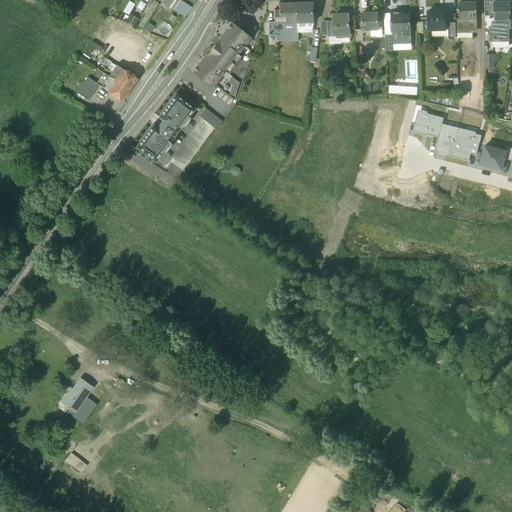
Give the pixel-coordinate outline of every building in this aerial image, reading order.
[(190,7),(180,0),(179,2),(174,10),(183,16),(190,7)] [(511,1),(485,2),(485,29),(492,29),(492,41),(510,41),(509,38),(511,38),(511,28),(511,29),(511,21),(511,1)] [(314,2),(298,3),(298,23),(314,22),(314,2)] [(477,2),(459,2),(459,8),(458,8),(458,14),(459,14),(459,18),(460,19),(473,19),(477,18),(477,2)] [(298,3),(278,3),(278,10),(273,10),(273,22),(273,23),(278,23),(298,23),(298,3)] [(376,11),(371,12),(371,13),(362,13),(363,29),(363,37),(371,37),(371,30),(379,30),(379,21),(383,21),(382,13),(376,13),(376,11)] [(445,11),(428,11),(429,30),(449,30),(448,22),(446,22),(445,11)] [(411,12),(392,12),(392,31),(402,31),(402,36),(411,35),(411,12)] [(340,16),(333,16),(334,21),(329,22),(330,34),(337,34),(338,34),(338,32),(350,31),(349,14),(340,14),(340,16)] [(139,21),(134,18),(129,24),(135,28),(139,21)] [(473,19),(460,19),(459,18),(456,18),(456,22),(456,30),(474,30),(473,19)] [(273,23),(273,22),(268,23),(268,35),(278,34),(278,23),(273,23)] [(456,22),(448,22),(449,30),(449,38),(456,38),(456,30),(456,22)] [(227,28),(218,40),(221,42),(217,47),(214,45),(210,50),(213,52),(208,57),(206,55),(197,66),(196,66),(192,70),(193,71),(192,72),(205,82),(207,79),(213,83),(223,70),(227,73),(240,56),(237,53),(247,40),(242,35),(244,33),(231,23),(230,24),(229,23),(226,28),(227,28)] [(298,23),(278,23),(278,34),(278,40),(298,40),(298,30),(298,23)] [(153,27),(147,24),(144,29),(150,33),(153,27)] [(363,29),(355,29),(356,42),(364,42),(363,37),(363,29)] [(393,35),(385,35),(386,50),(394,50),(393,35)] [(384,42),(376,41),(376,51),(384,52),(384,42)] [(318,48),(312,47),(310,60),(316,61),(318,48)] [(494,68),(494,55),(486,55),(486,68),(494,68)] [(116,65),(109,76),(115,80),(122,69),(116,65)] [(137,78),(122,69),(115,80),(129,89),(137,78)] [(129,89),(115,80),(109,76),(107,78),(101,87),(121,100),(129,89)] [(80,87),(77,93),(88,100),(99,85),(87,77),(80,87)] [(76,84),(70,92),(75,96),(77,93),(80,87),(76,84)] [(390,84),(390,91),(410,92),(410,84),(390,84)] [(175,94),(158,116),(163,120),(157,128),(152,124),(135,147),(155,161),(194,108),(175,94)] [(217,127),(223,118),(205,106),(199,115),(217,127)] [(427,133),(439,137),(443,124),(445,117),(428,112),(428,111),(419,109),(413,130),(427,134),(427,133)] [(446,154),(452,156),(459,128),(443,124),(439,137),(436,149),(438,152),(437,154),(446,156),(446,154)] [(482,134),(459,128),(452,156),(469,160),(471,153),(477,154),(482,134)] [(481,164),(502,169),(505,159),(507,151),(485,146),(481,164)] [(75,411),(92,387),(80,379),(69,394),(67,393),(61,402),(75,411)] [(87,464),(84,462),(71,452),(65,460),(81,472),(87,464)] [(370,511),(356,502),(350,511),(370,511)]
